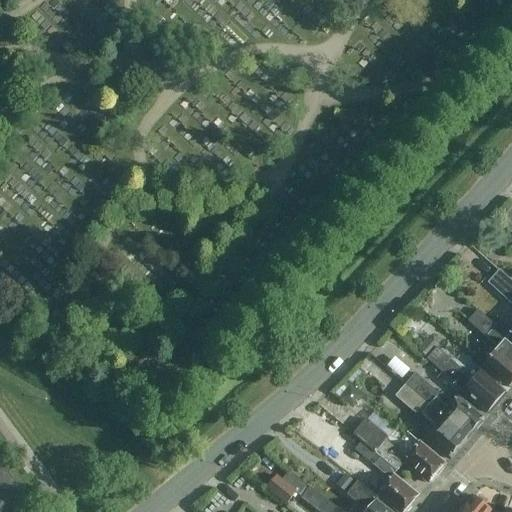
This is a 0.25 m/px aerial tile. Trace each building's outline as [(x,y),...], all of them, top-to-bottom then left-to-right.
[(511,280),(500,270),(489,282),(511,302),(511,331),(509,334),(511,336),(511,280)] [(510,388),(511,385),(511,349),(511,345),(505,339),(508,336),(495,324),(479,310),(469,321),(497,346),(483,363),(509,386),(509,387),(510,388)] [(440,346),(430,337),(418,350),(429,359),(437,349),(440,346)] [(471,383),(459,373),(462,370),(437,349),(427,361),(489,413),(489,414),(490,415),(491,412),(496,405),(499,405),(504,399),(504,396),(505,395),(507,395),(507,393),(505,393),(480,372),(471,383)] [(415,376),(399,362),(391,371),(406,384),(406,385),(423,400),(422,401),(429,407),(430,406),(469,440),(486,420),(483,418),(459,398),(452,406),(416,373),(415,376)] [(335,394),(352,409),(363,397),(346,382),(335,394)] [(429,407),(422,401),(423,400),(406,385),(396,397),(417,415),(419,412),(435,426),(426,437),(450,457),(450,458),(452,460),(469,440),(430,406),(429,407)] [(408,459),(399,451),(387,441),(389,439),(366,420),(353,436),(362,443),(364,442),(398,471),(405,463),(429,483),(436,475),(439,476),(444,469),(443,466),(445,464),(421,444),(408,459)] [(391,480),(378,495),(398,511),(409,511),(412,508),(412,505),(419,496),(395,475),(398,471),(364,442),(362,443),(356,451),(391,480)] [(4,467),(0,470),(0,511),(26,511),(28,509),(30,506),(30,504),(30,501),(28,499),(4,467)] [(298,492),(283,480),(277,475),(266,489),(287,505),(298,492)] [(355,483),(345,475),(336,485),(347,494),(355,483)] [(392,511),(378,500),(379,498),(358,482),(347,495),(368,511),(392,511)] [(343,511),(337,507),(310,487),(302,499),(320,511),(343,511)] [(493,511),(486,506),(486,502),(480,497),(477,498),(474,496),(461,511),(493,511)]
